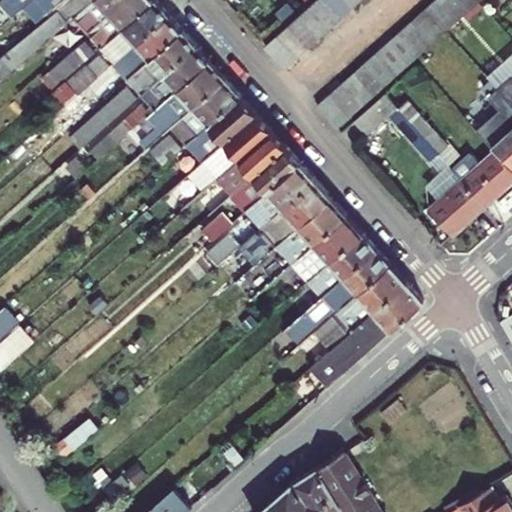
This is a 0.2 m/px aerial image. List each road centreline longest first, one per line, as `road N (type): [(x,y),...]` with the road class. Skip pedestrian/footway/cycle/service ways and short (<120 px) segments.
road 1 (residential): [(457,301),(196,0)]
road 2 (residential): [(214,511),(457,301)]
